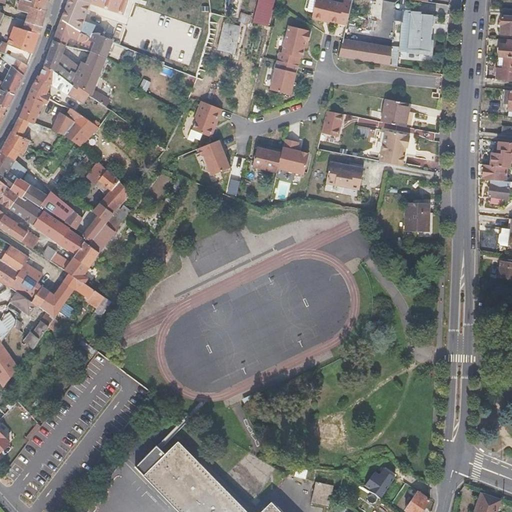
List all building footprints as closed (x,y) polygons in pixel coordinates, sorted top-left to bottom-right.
[(16,11),(20,1),(16,0),(6,0),(4,7),(16,11)] [(45,12),(48,0),(31,0),(30,5),(45,12)] [(111,41),(128,0),(66,0),(64,8),(60,21),(80,32),(89,38),(91,35),(88,32),(89,30),(75,24),(80,8),(86,10),(89,0),(102,0),(111,3),(99,34),(111,41)] [(258,0),(254,21),(270,25),(275,0),(258,0)] [(344,27),(350,4),(341,3),(340,6),(327,4),(324,1),(317,0),(315,0),(314,1),(309,21),(312,23),(319,25),(322,23),(344,27)] [(41,28),(45,12),(30,5),(20,1),(16,11),(27,15),(24,23),(41,28)] [(511,35),(511,9),(504,9),(504,17),(502,17),(501,34),(511,35)] [(432,39),(434,35),(436,15),(423,14),(423,11),(410,10),(407,52),(434,55),(436,40),(432,39)] [(249,23),(251,14),(242,12),(239,21),(249,23)] [(76,42),(80,32),(60,21),(55,35),(52,42),(66,49),(69,39),(76,42)] [(236,52),(242,26),(227,22),(221,48),(236,52)] [(39,35),(41,28),(24,23),(22,30),(39,35)] [(26,67),(39,35),(22,30),(13,27),(5,46),(2,54),(0,59),(0,60),(12,69),(22,77),(27,68),(26,67)] [(304,51),(307,35),(306,35),(305,33),(285,30),(279,55),(276,55),(275,63),(295,68),(297,60),(299,61),(301,51),(304,51)] [(111,43),(112,41),(111,41),(99,34),(91,35),(89,38),(88,41),(96,44),(92,54),(104,60),(111,43)] [(391,65),(393,47),(344,40),(339,57),(391,65)] [(56,74),(66,49),(52,42),(43,66),(56,74)] [(511,58),(511,42),(508,42),(508,45),(500,45),(500,57),(511,58)] [(90,98),(104,60),(92,54),(88,65),(84,62),(76,86),(89,95),(87,97),(90,98)] [(511,80),(511,59),(504,59),(503,69),(498,69),(497,79),(511,80)] [(288,98),(295,68),(275,63),(274,63),(267,93),(288,98)] [(56,113),(60,107),(46,97),(48,93),(79,115),(87,97),(89,95),(76,86),(75,87),(56,74),(43,66),(38,77),(36,77),(30,89),(49,102),(46,106),(56,113)] [(17,89),(22,77),(12,69),(5,82),(17,89)] [(0,83),(0,93),(13,97),(17,89),(5,82),(2,84),(0,83)] [(43,112),(46,106),(49,102),(30,89),(29,92),(17,119),(27,125),(31,128),(40,111),(43,112)] [(13,97),(0,93),(0,123),(5,115),(4,115),(13,97)] [(383,101),(379,124),(378,125),(401,130),(406,106),(383,101)] [(210,140),(221,110),(201,103),(194,123),(195,124),(192,134),(201,137),(210,140)] [(342,116),(325,113),(321,132),(338,136),(342,116)] [(78,158),(91,137),(59,115),(46,138),(78,158)] [(22,158),(31,143),(22,136),(27,125),(17,119),(15,124),(4,145),(18,155),(22,158)] [(374,138),(376,128),(358,125),(356,135),(374,138)] [(511,136),(511,127),(502,127),(501,135),(511,136)] [(408,148),(410,138),(406,136),(406,135),(386,131),(380,162),(403,166),(405,156),(402,155),(403,147),(408,148)] [(199,144),(201,137),(192,134),(191,133),(187,143),(193,145),(194,142),(199,144)] [(303,176),(308,154),(298,153),(296,151),(298,144),(283,140),(281,149),(277,171),(303,176)] [(228,170),(220,151),(222,150),(219,142),(196,152),(198,157),(202,159),(211,177),(228,170)] [(511,144),(503,143),(502,155),(492,154),(491,165),(506,167),(511,167),(511,144)] [(18,155),(4,145),(2,149),(0,152),(14,162),(18,155)] [(280,148),(279,152),(271,150),(264,148),(263,152),(255,149),(250,169),(276,175),(277,171),(281,149),(280,148)] [(20,181),(27,172),(14,162),(0,152),(0,151),(0,184),(11,193),(20,181)] [(359,190),(363,168),(331,162),(325,184),(359,190)] [(506,182),(506,170),(506,167),(491,165),(484,165),(483,179),(491,180),(506,182)] [(115,216),(135,195),(96,170),(87,183),(98,190),(102,185),(114,194),(102,205),(115,216)] [(180,198),(189,181),(180,175),(171,193),(180,198)] [(511,189),(511,182),(506,182),(491,180),(489,197),(492,197),(503,199),(507,199),(508,189),(511,189)] [(40,195),(20,181),(11,193),(12,194),(17,197),(36,210),(49,194),(43,189),(40,195)] [(0,204),(8,210),(17,197),(12,194),(11,193),(0,184),(0,204)] [(62,227),(74,212),(49,194),(36,210),(42,214),(62,227)] [(168,196),(161,207),(169,212),(177,202),(168,196)] [(33,227),(42,214),(36,210),(17,197),(8,210),(33,227)] [(427,232),(427,203),(405,203),(405,232),(427,232)] [(110,221),(115,216),(102,205),(95,211),(72,235),(84,243),(88,245),(100,231),(110,221)] [(138,213),(132,207),(121,219),(127,224),(138,213)] [(67,231),(79,216),(74,212),(62,227),(67,231)] [(67,231),(62,227),(42,214),(33,227),(74,256),(84,243),(72,235),(67,231)] [(37,243),(35,242),(26,236),(27,234),(17,226),(15,228),(2,219),(0,221),(0,230),(9,237),(32,251),(37,243)] [(81,277),(99,253),(119,231),(110,221),(100,231),(88,245),(84,243),(74,256),(69,263),(55,252),(48,262),(68,275),(83,285),(86,280),(81,277)] [(511,246),(511,239),(511,231),(510,231),(511,229),(506,229),(505,234),(504,234),(501,235),(500,242),(502,245),(511,246)] [(0,283),(10,290),(24,266),(29,259),(0,241),(0,249),(7,254),(2,262),(0,260),(0,283)] [(48,262),(55,252),(48,248),(41,257),(48,262)] [(511,263),(501,262),(498,277),(511,278),(511,263)] [(53,319),(70,297),(74,291),(87,300),(85,303),(95,310),(103,298),(83,285),(68,275),(54,298),(36,286),(41,277),(24,266),(10,290),(16,294),(35,307),(39,310),(47,315),(53,319)] [(35,307),(16,294),(9,303),(10,305),(29,318),(30,316),(35,307)] [(498,307),(498,299),(487,298),(486,307),(498,307)] [(34,318),(39,310),(35,307),(30,316),(34,318)] [(47,328),(53,319),(47,315),(41,324),(47,328)] [(9,316),(0,328),(0,388),(1,390),(16,370),(0,353),(0,344),(14,329),(16,321),(9,316)] [(31,349),(47,328),(41,324),(33,336),(31,336),(25,345),(31,349)] [(0,454),(11,441),(0,426),(0,454)] [(133,471),(171,509),(174,511),(273,511),(268,507),(262,511),(242,511),(175,445),(163,457),(155,449),(133,471)] [(377,469),(373,460),(370,462),(353,468),(357,478),(377,469)] [(304,481),(306,472),(295,470),(293,479),(304,481)] [(328,510),(333,488),(315,484),(310,507),(328,510)] [(405,511),(420,511),(428,502),(416,493),(404,511),(405,511)] [(494,511),(499,501),(482,495),(475,511),(494,511)]
